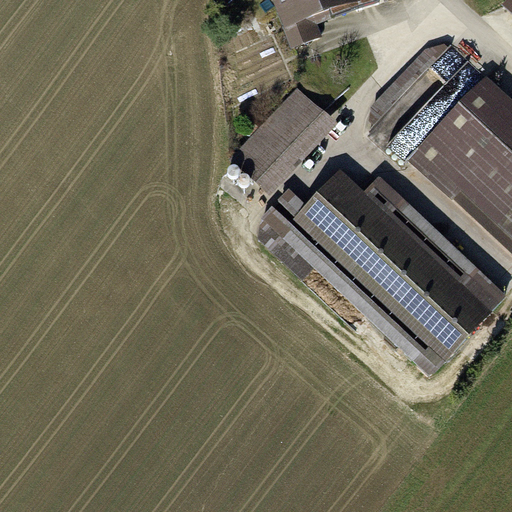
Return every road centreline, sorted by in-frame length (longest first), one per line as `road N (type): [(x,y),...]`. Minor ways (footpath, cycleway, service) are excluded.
road 1 (track): [(455,1),(360,103),(360,146),(511,271)]
road 2 (track): [(235,239),(412,395),(448,393),(511,315)]
